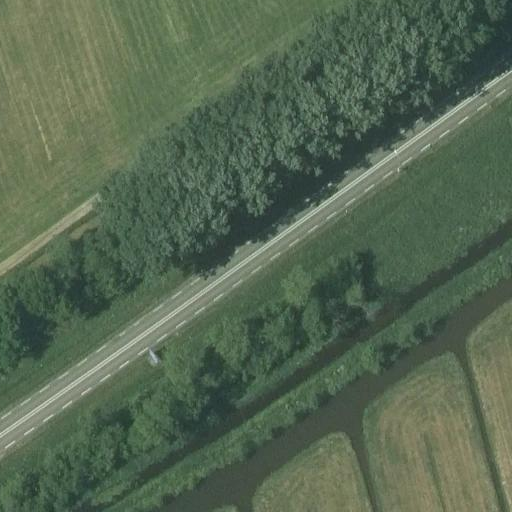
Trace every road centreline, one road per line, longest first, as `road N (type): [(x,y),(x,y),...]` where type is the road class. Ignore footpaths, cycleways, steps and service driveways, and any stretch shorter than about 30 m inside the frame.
road 1 (primary): [(0,436),(511,71)]
road 2 (track): [(398,0),(0,271)]
road 3 (track): [(130,511),(511,257)]
